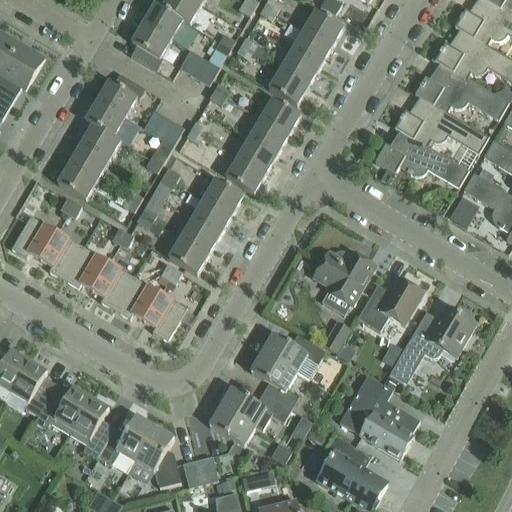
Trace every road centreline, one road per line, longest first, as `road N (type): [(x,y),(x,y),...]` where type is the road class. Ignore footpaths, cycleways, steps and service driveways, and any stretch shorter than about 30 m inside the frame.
road 1 (residential): [(0,292),(151,379),(185,381),(312,174)]
road 2 (residential): [(511,293),(312,174)]
road 3 (residential): [(418,0),(312,174)]
road 4 (residential): [(416,511),(511,339)]
road 5 (residential): [(0,193),(88,41)]
